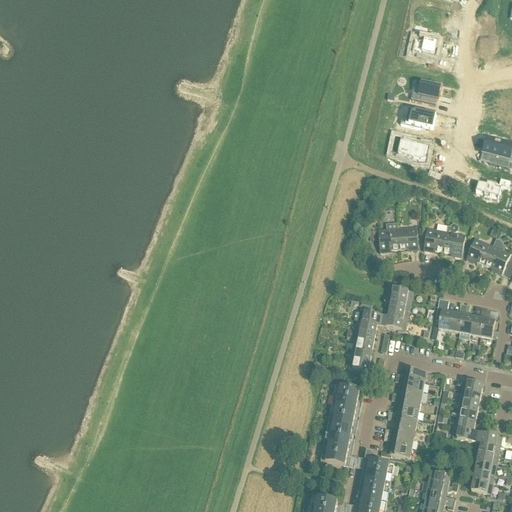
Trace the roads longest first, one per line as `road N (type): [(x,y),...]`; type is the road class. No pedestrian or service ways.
road 1 (residential): [(349,511),(370,406),(384,394),(392,358),(495,378)]
road 2 (residential): [(422,190),(458,147),(469,113),(468,76)]
